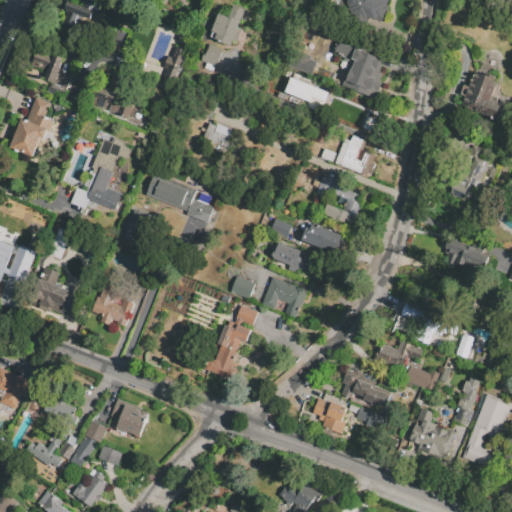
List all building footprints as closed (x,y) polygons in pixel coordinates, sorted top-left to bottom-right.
[(67,1),(82,7),(84,0),(101,0),(92,21),(81,17),(77,28),(64,22),(68,12),(63,10),(67,1)] [(387,0),(381,26),(339,14),(342,0),(387,0)] [(209,37),(219,13),(229,17),(234,5),(249,11),(245,22),(240,21),(238,27),(242,29),(237,42),(232,40),(230,45),(209,37)] [(341,86),(349,62),(343,60),(344,57),(333,53),(337,42),(385,58),(380,73),(381,73),(378,81),(381,82),(378,92),(374,91),(372,96),(341,86)] [(57,43),(68,47),(58,71),(90,84),(81,104),(66,98),(67,95),(50,88),(52,84),(41,80),(45,71),(33,66),(39,52),(51,57),(57,43)] [(199,61),(206,43),(223,50),(215,67),(199,61)] [(175,46),(189,52),(177,82),(162,76),(165,69),(162,67),(167,55),(170,57),(175,46)] [(460,106),(464,97),(459,94),(463,84),(468,87),(476,68),(495,76),(492,84),(496,86),(492,95),(498,97),(496,101),(503,104),(497,121),(460,106)] [(95,87),(104,91),(112,72),(127,78),(119,98),(133,104),(132,106),(136,108),(132,118),(128,116),(127,119),(88,102),(95,87)] [(282,82),(276,96),(262,90),(268,76),(282,82)] [(295,79),(326,92),(318,110),(283,95),(289,82),(293,84),(295,79)] [(21,119),(26,121),(36,97),(51,103),(45,117),(54,120),(45,141),(40,139),(32,158),(9,149),(21,119)] [(203,138),(209,123),(216,126),(217,124),(234,130),(227,148),(219,144),(217,150),(206,145),(208,140),(203,138)] [(333,164),(342,138),(349,140),(351,135),(366,140),(362,151),(375,155),(372,164),(374,164),(369,177),(333,164)] [(103,139),(110,142),(112,137),(125,142),(124,145),(133,148),(128,160),(118,156),(111,172),(113,172),(107,186),(122,193),(114,211),(88,200),(84,208),(70,202),(76,188),(88,193),(96,175),(91,173),(93,169),(91,167),(103,139)] [(319,157),(323,148),(335,153),(332,162),(319,157)] [(450,195),(466,154),(487,163),(477,188),(475,187),(469,203),(450,195)] [(142,196),(153,171),(197,189),(194,198),(214,207),(207,223),(142,196)] [(316,193),(322,176),(339,182),(338,186),(359,193),(356,201),(362,203),(354,224),(345,221),(344,223),(322,215),(326,204),(342,209),(346,199),(334,195),(332,199),(316,193)] [(0,207),(10,202),(23,230),(28,227),(35,242),(19,250),(11,233),(0,238),(0,207)] [(135,208),(154,216),(142,245),(123,237),(135,208)] [(193,243),(200,221),(185,216),(178,238),(193,243)] [(275,218),(293,225),(289,237),(271,231),(275,218)] [(312,224),(343,235),(336,255),(305,244),(305,242),(302,240),(306,227),(310,229),(312,224)] [(449,239),(468,246),(470,242),(485,248),(483,253),(488,255),(483,268),(465,261),(463,266),(452,261),(453,256),(443,252),(449,239)] [(0,280),(3,282),(0,290),(0,300),(15,305),(33,251),(15,245),(14,246),(0,241),(0,280)] [(279,242),(326,259),(318,282),(286,271),(288,265),(272,260),(279,242)] [(511,263),(507,262),(506,266),(499,264),(496,272),(511,278),(511,263)] [(229,292),(235,277),(254,284),(249,299),(229,292)] [(272,277),(306,289),(296,318),(284,314),(288,304),(277,300),(273,310),(262,305),(272,277)] [(48,282),(79,295),(69,317),(39,304),(48,282)] [(91,312),(97,297),(98,298),(105,282),(117,287),(111,303),(119,306),(123,298),(134,302),(124,326),(111,321),(109,325),(99,321),(101,316),(91,312)] [(240,304),(257,311),(252,325),(243,322),(241,326),(251,329),(246,343),(241,341),(231,367),(238,369),(234,380),(208,371),(225,324),(232,327),(240,304)] [(418,327),(413,325),(419,309),(450,321),(444,337),(438,335),(434,346),(414,338),(418,327)] [(469,361),(451,354),(459,331),(477,338),(469,361)] [(374,342),(396,350),(400,340),(410,343),(409,345),(422,349),(418,361),(407,356),(404,364),(397,362),(394,369),(368,359),(374,342)] [(404,381),(409,366),(428,374),(429,371),(440,375),(433,392),(404,381)] [(0,367),(31,381),(23,399),(21,397),(16,409),(0,401),(0,367)] [(340,397),(345,384),(342,383),(347,369),(353,372),(354,369),(362,372),(361,375),(366,376),(365,378),(377,382),(375,388),(392,395),(384,414),(340,397)] [(466,426),(453,421),(458,407),(456,407),(460,398),(461,398),(464,391),(461,390),(465,380),(468,381),(469,377),(479,381),(474,394),(477,396),(473,406),(470,405),(468,409),(472,411),(466,426)] [(461,458),(486,393),(511,403),(487,468),(461,458)] [(43,412),(50,396),(76,407),(69,424),(43,412)] [(318,397),(346,408),(342,420),(345,421),(340,435),(320,427),(322,420),(311,415),(318,397)] [(117,398),(139,406),(138,409),(149,413),(140,438),(126,433),(126,434),(114,429),(118,419),(110,416),(117,398)] [(364,426),(366,422),(349,416),(354,405),(387,418),(381,433),(364,426)] [(447,430),(448,430),(450,429),(451,430),(453,431),(453,432),(454,433),(456,434),(446,460),(442,459),(440,462),(427,457),(429,454),(418,450),(419,447),(408,443),(422,408),(434,413),(431,422),(438,424),(437,427),(447,430)] [(85,437),(92,420),(108,427),(100,444),(97,442),(80,468),(69,461),(85,437)] [(53,453),(63,437),(55,432),(45,449),(30,441),(24,451),(55,469),(61,458),(53,453)] [(66,459),(73,450),(64,443),(57,452),(66,459)] [(97,459),(102,446),(121,453),(116,466),(97,459)] [(72,494),(81,482),(86,485),(92,478),(89,476),(93,469),(103,476),(100,480),(107,484),(100,494),(101,495),(97,501),(96,500),(91,507),(72,494)] [(290,511),(295,506),(279,495),(294,473),(314,487),(315,485),(319,488),(318,489),(322,493),(316,502),(313,500),(304,511),(290,511)] [(48,511),(36,504),(46,489),(63,501),(60,504),(71,511),(48,511)] [(0,511),(0,491),(1,490),(18,501),(13,507),(9,504),(4,511),(5,511),(0,511)] [(201,511),(200,511),(250,511),(235,503),(228,511),(201,511)]
